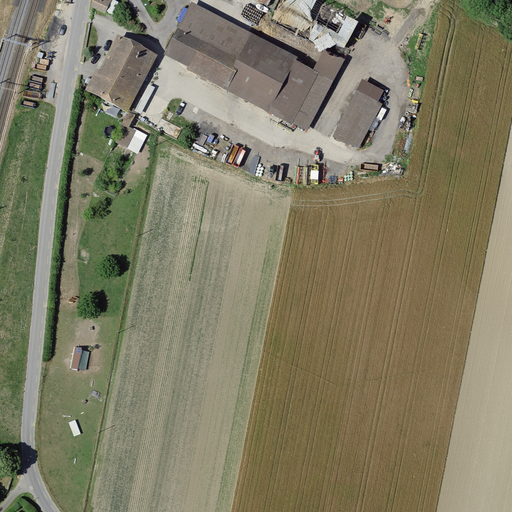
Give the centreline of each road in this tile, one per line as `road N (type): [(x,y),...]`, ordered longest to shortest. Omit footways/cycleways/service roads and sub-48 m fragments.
road 1 (tertiary): [(32,474),(29,417),(49,205),(83,0)]
road 2 (track): [(367,160),(511,219)]
